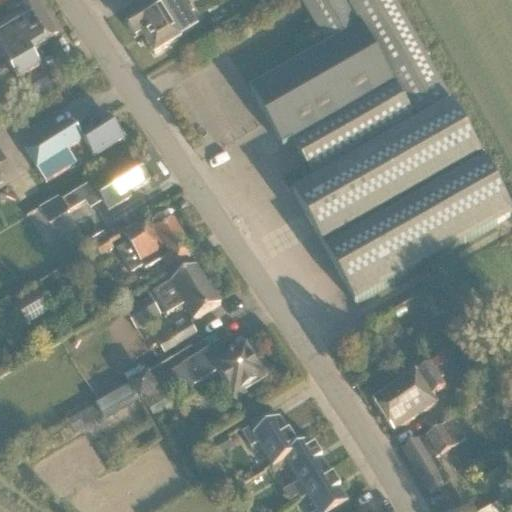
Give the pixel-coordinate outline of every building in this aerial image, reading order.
[(197,27),(183,4),(180,0),(167,0),(160,5),(156,0),(154,0),(139,9),(142,13),(125,23),(136,40),(141,36),(154,58),(182,41),(180,38),(197,27)] [(511,217),(511,212),(391,0),(299,0),(327,49),(250,92),(282,150),(292,144),(313,180),(331,170),(333,174),(293,197),(355,307),(511,217)] [(0,25),(0,51),(18,81),(40,67),(32,54),(57,39),(36,3),(16,15),(17,15),(0,25)] [(39,106),(62,92),(53,78),(31,92),(39,106)] [(122,141),(108,119),(80,137),(72,124),(25,154),(45,185),(76,165),(70,157),(74,155),(71,149),(83,142),(94,159),(122,141)] [(149,183),(137,164),(128,170),(124,165),(63,204),(70,214),(98,197),(109,214),(131,199),(129,196),(149,183)] [(309,182),(303,171),(281,183),(288,195),(309,182)] [(58,208),(38,220),(52,243),(72,231),(58,208)] [(129,245),(117,253),(132,277),(144,269),(144,270),(145,271),(163,261),(168,270),(194,255),(173,220),(153,233),(145,219),(121,233),(129,245)] [(114,252),(111,248),(107,242),(95,249),(102,259),(114,252)] [(164,287),(162,283),(154,288),(170,316),(187,306),(196,321),(219,306),(197,269),(181,278),(188,289),(184,292),(177,279),(164,287)] [(128,300),(123,291),(116,295),(121,304),(128,300)] [(14,304),(28,326),(48,313),(35,292),(14,304)] [(160,317),(149,299),(125,313),(136,332),(160,317)] [(196,335),(189,323),(168,336),(169,338),(158,345),(164,355),(196,335)] [(225,388),(234,403),(246,395),(244,391),(266,377),(245,345),(221,361),(212,348),(181,367),(194,387),(218,372),(228,387),(225,388)] [(430,365),(434,371),(458,353),(455,349),(448,354),(447,353),(430,365)] [(445,389),(429,365),(416,373),(416,374),(372,403),(393,435),(437,405),(432,398),(445,389)] [(194,387),(181,367),(171,373),(184,394),(194,387)] [(94,406),(101,418),(136,398),(128,386),(94,406)] [(475,410),(470,403),(460,409),(464,416),(475,410)] [(471,435),(460,417),(443,428),(442,428),(403,452),(430,496),(450,484),(436,461),(466,443),(464,439),(471,435)] [(285,459),(297,451),(298,449),(279,420),(254,435),(250,429),(241,435),(250,449),(257,444),(273,469),(285,462),(285,459)] [(213,447),(219,456),(232,448),(227,439),(213,447)] [(302,490),(330,473),(310,442),(298,449),(297,451),(285,459),(285,462),(298,483),(291,488),(300,502),(307,498),(302,490)] [(302,490),(307,498),(316,511),(336,511),(349,504),(330,473),(302,490)] [(288,503),(297,498),(290,488),(282,493),(288,503)]
